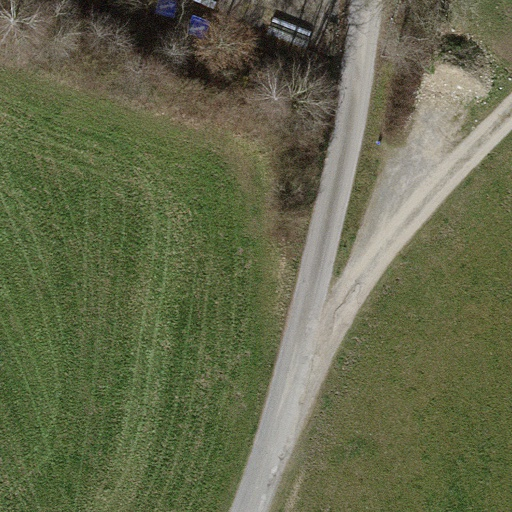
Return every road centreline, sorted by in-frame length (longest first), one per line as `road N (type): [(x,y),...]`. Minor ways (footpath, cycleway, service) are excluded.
road 1 (track): [(258,511),(317,325),(511,119)]
road 2 (track): [(317,325),(367,0)]
